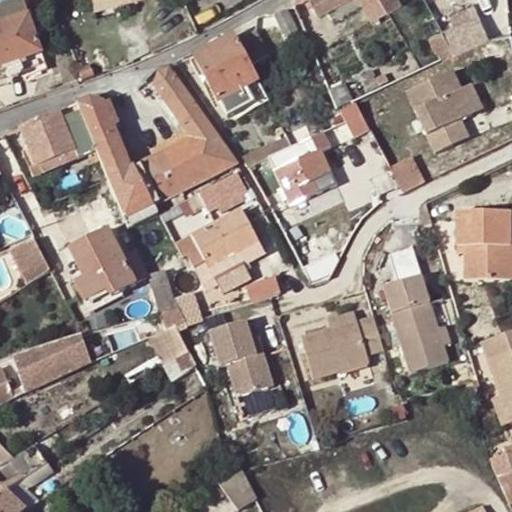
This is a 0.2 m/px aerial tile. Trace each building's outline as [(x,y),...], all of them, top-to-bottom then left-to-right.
[(0,26),(28,17),(22,0),(0,7),(0,26)] [(332,0),(311,0),(315,7),(318,14),(335,4),(332,0)] [(346,13),(368,0),(341,0),(339,2),(346,13)] [(369,0),(379,17),(387,12),(380,0),(369,0)] [(380,0),(387,12),(396,7),(391,0),(380,0)] [(298,34),(286,10),(273,17),(285,41),(298,34)] [(454,55),(485,41),(484,40),(476,15),(441,31),(442,32),(454,55)] [(28,17),(0,26),(0,67),(41,54),(28,17)] [(302,24),(312,52),(322,48),(311,21),(302,24)] [(253,65),(266,58),(268,57),(254,31),(239,40),(253,65)] [(443,60),(454,55),(442,32),(431,38),(443,60)] [(256,81),(234,38),(195,59),(209,85),(218,102),(244,88),(256,81)] [(41,54),(0,67),(0,79),(4,78),(25,71),(45,64),(41,54)] [(271,66),(266,58),(253,65),(257,74),(271,66)] [(209,85),(195,59),(189,62),(204,88),(209,85)] [(47,70),(45,64),(25,71),(27,77),(47,70)] [(89,66),(80,70),(84,80),(93,76),(89,66)] [(211,130),(169,70),(158,74),(155,88),(192,140),(211,130)] [(433,156),(452,148),(444,131),(459,124),(470,118),(458,94),(450,74),(405,96),(433,156)] [(268,102),(256,81),(244,88),(251,103),(230,116),(232,121),(268,102)] [(336,111),(353,102),(344,83),(327,90),(336,111)] [(213,105),(218,102),(209,85),(204,88),(213,105)] [(226,117),(230,116),(251,103),(244,88),(218,102),(226,117)] [(470,88),(458,94),(470,118),(481,114),(470,88)] [(77,105),(76,106),(103,168),(125,159),(103,106),(89,101),(77,105)] [(109,104),(103,106),(125,159),(129,157),(109,104)] [(94,152),(75,106),(19,130),(27,150),(35,170),(75,153),(77,159),(94,152)] [(103,168),(76,106),(75,106),(94,152),(100,168),(103,168)] [(352,139),(368,131),(355,106),(339,113),(347,128),(352,139)] [(444,131),(452,148),(467,141),(459,124),(444,131)] [(285,135),(287,139),(291,149),(295,147),(307,142),(305,138),(305,135),(302,130),(301,131),(300,129),(295,131),(295,130),(285,135)] [(236,165),(211,130),(192,140),(186,143),(140,166),(159,203),(236,165)] [(307,142),(295,147),(302,159),(274,173),(290,207),(309,198),(303,186),(312,182),(326,175),(329,173),(320,153),(329,148),(322,134),(307,142)] [(287,139),(241,159),(251,172),(256,170),(254,166),(291,149),(287,139)] [(35,170),(27,150),(22,152),(30,172),(35,170)] [(78,160),(77,159),(75,153),(35,170),(30,172),(33,180),(78,160)] [(129,157),(125,159),(130,171),(134,169),(129,157)] [(125,159),(103,168),(128,230),(158,216),(153,207),(134,169),(130,171),(125,159)] [(389,170),(401,194),(421,186),(407,160),(389,170)] [(134,169),(153,207),(159,203),(140,166),(134,169)] [(128,230),(103,168),(100,168),(107,184),(126,232),(128,230)] [(202,194),(197,196),(206,215),(246,193),(237,176),(202,194)] [(303,186),(309,198),(317,194),(312,182),(303,186)] [(423,207),(421,208),(429,231),(431,231),(423,207)] [(429,231),(421,208),(416,222),(420,234),(429,231)] [(202,284),(235,266),(230,257),(258,242),(240,210),(191,236),(201,255),(190,261),(202,284)] [(455,218),(455,253),(462,253),(463,260),(462,285),(508,285),(508,252),(496,252),(496,218),(455,218)] [(508,218),(496,218),(496,252),(508,252),(508,218)] [(75,284),(83,301),(98,293),(114,284),(119,293),(136,284),(107,229),(69,250),(83,279),(75,284)] [(180,242),(190,261),(201,255),(191,236),(180,242)] [(50,271),(34,240),(7,253),(25,288),(50,271)] [(230,257),(235,266),(263,252),(258,242),(230,257)] [(60,254),(75,284),(83,279),(69,250),(60,254)] [(147,274),(148,277),(166,270),(165,268),(147,274)] [(148,277),(162,314),(181,308),(166,270),(148,277)] [(256,301),(270,297),(280,294),(275,275),(250,282),(256,301)] [(418,279),(384,290),(410,375),(446,363),(418,279)] [(98,293),(83,301),(88,309),(119,293),(114,284),(98,293)] [(328,321),(330,328),(356,320),(353,312),(328,321)] [(366,355),(381,349),(370,315),(356,320),(330,328),(301,338),(315,380),(369,362),(366,355)] [(254,358),(249,342),(243,324),(207,335),(218,371),(224,368),(234,401),(272,389),(261,356),(254,358)] [(189,353),(176,327),(148,339),(163,368),(189,353)] [(96,361),(83,334),(13,358),(26,394),(96,361)] [(511,391),(511,337),(481,349),(497,393),(511,391)] [(256,340),(249,342),(254,358),(261,356),(256,340)] [(196,369),(189,353),(163,368),(172,385),(196,369)] [(0,407),(26,394),(13,358),(6,360),(0,361),(0,407)] [(511,429),(511,391),(497,393),(510,430),(511,429)] [(0,465),(14,457),(1,445),(0,445),(0,465)] [(0,497),(4,494),(19,483),(47,464),(34,445),(14,457),(0,465),(0,497)] [(48,465),(47,464),(19,483),(26,489),(52,472),(48,465)] [(218,486),(237,511),(257,497),(248,483),(239,467),(218,486)] [(511,477),(502,481),(503,482),(509,498),(511,497),(511,477)] [(0,511),(23,511),(40,501),(26,489),(19,483),(4,494),(0,497),(0,511)]
